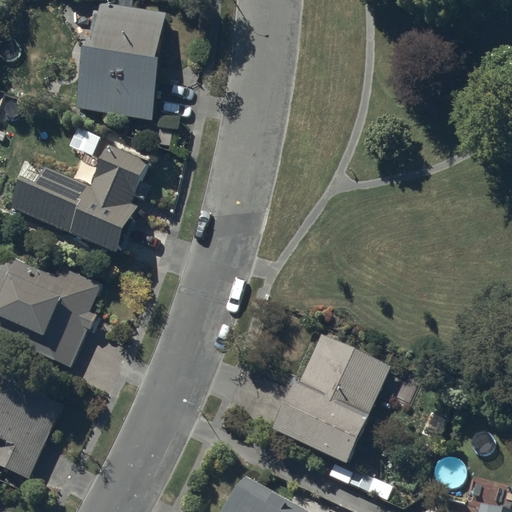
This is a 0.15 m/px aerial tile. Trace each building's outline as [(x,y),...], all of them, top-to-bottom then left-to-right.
[(170,10),(112,0),(107,0),(98,52),(93,51),(84,103),(158,115),(166,70),(160,69),(170,10)] [(93,188),(48,169),(38,193),(25,188),(15,211),(75,236),(74,239),(120,258),(141,210),(135,207),(152,166),(109,149),(93,188)] [(0,333),(75,367),(92,329),(96,331),(103,315),(96,312),(109,284),(70,266),(63,280),(11,256),(5,270),(0,267),(0,333)] [(395,364),(325,333),(300,389),(293,386),(276,424),(282,427),(279,435),(354,468),(376,418),(372,416),(395,364)] [(0,457),(40,474),(72,396),(37,382),(34,388),(0,373),(0,435),(0,436),(0,457)] [(302,511),(242,480),(224,511),(302,511)]
